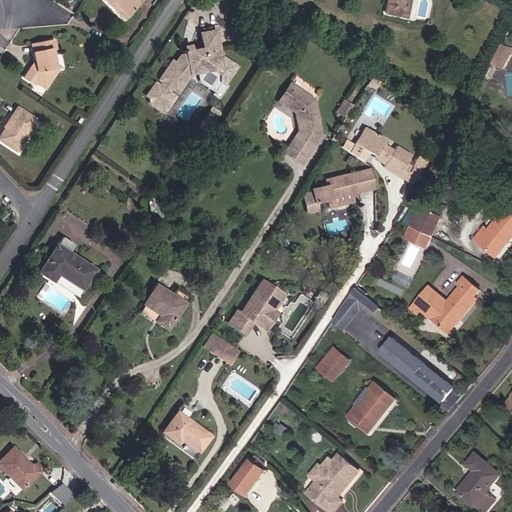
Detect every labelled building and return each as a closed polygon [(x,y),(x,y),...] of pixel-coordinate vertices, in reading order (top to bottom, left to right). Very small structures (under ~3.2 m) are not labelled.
[(107,0),(128,21),(148,0),(107,0)] [(383,0),(382,7),(404,12),(406,0),(383,0)] [(211,50),(226,47),(222,32),(207,36),(211,50)] [(41,87),(55,65),(53,54),(55,53),(53,39),(33,42),(35,50),(31,50),(34,64),(30,68),(28,69),(24,76),(41,87)] [(178,113),(200,76),(216,72),(222,71),(225,66),(223,56),(228,54),(226,47),(211,50),(199,53),(199,56),(194,57),(189,58),(184,66),(181,64),(171,80),(174,87),(171,91),(167,88),(159,101),(172,109),(173,113),(178,113)] [(507,82),(511,71),(511,58),(505,56),(495,77),(507,82)] [(218,79),(235,76),(232,64),(225,66),(222,71),(216,72),(218,79)] [(280,105),(289,110),(300,92),(291,87),(280,105)] [(307,147),(316,133),(309,98),(300,92),(289,110),(291,111),(295,129),(290,136),(307,147)] [(357,106),(346,99),(338,112),(348,119),(357,106)] [(216,126),(227,108),(217,101),(205,120),(216,126)] [(43,121),(19,106),(0,137),(0,141),(21,156),(43,121)] [(398,176),(406,162),(410,155),(395,145),(392,150),(381,144),(384,139),(363,128),(354,144),(374,156),(374,157),(378,159),(379,161),(384,165),(383,167),(398,176)] [(405,179),(412,165),(406,162),(398,176),(405,179)] [(405,179),(412,183),(421,168),(413,163),(412,165),(405,179)] [(350,192),(364,188),(372,186),(367,167),(330,176),(331,180),(329,180),(328,179),(322,180),(323,184),(308,188),(310,195),(300,197),(303,211),(316,208),(314,201),(323,199),(350,192)] [(350,192),(323,199),(325,206),(352,200),(350,192)] [(416,212),(440,223),(444,214),(420,203),(416,212)] [(511,236),(511,215),(502,208),(492,220),(495,221),(485,232),(483,231),(475,241),(492,255),(500,245),(503,248),(511,236)] [(409,237),(430,245),(440,223),(416,212),(411,223),(407,222),(403,230),(411,233),(409,237)] [(97,273),(101,266),(58,237),(53,244),(97,273)] [(405,245),(426,254),(430,245),(409,237),(405,245)] [(78,302),(97,273),(53,244),(36,273),(78,302)] [(492,255),(495,257),(503,248),(500,245),(492,255)] [(452,317),(455,319),(475,295),(472,294),(477,288),(461,275),(451,286),(454,288),(444,299),(432,289),(417,307),(420,309),(442,328),(452,317)] [(267,312),(270,308),(279,292),(257,280),(240,309),(244,311),(241,316),(233,312),(226,326),(243,335),(251,322),(254,321),(265,328),(270,319),(267,312)] [(141,302),(154,310),(165,292),(153,284),(141,302)] [(416,314),(420,309),(417,307),(432,289),(428,286),(409,308),(416,314)] [(333,322),(347,330),(360,310),(374,318),(382,304),(355,287),(333,322)] [(163,324),(167,323),(181,302),(165,292),(154,310),(157,313),(156,316),(158,323),(159,324),(163,324)] [(309,314),(316,318),(323,307),(316,302),(309,314)] [(445,330),(455,319),(452,317),(442,328),(445,330)] [(264,330),(265,328),(254,321),(251,322),(264,330)] [(242,352),(221,338),(212,353),(233,366),(242,352)] [(416,383),(429,366),(400,346),(399,348),(423,366),(412,380),(416,383)] [(356,361),(339,347),(320,368),(338,382),(356,361)] [(423,366),(399,348),(388,363),(412,380),(423,366)] [(387,406),(385,404),(392,397),(373,382),(367,389),(365,388),(352,405),(354,406),(346,416),(362,429),(371,419),(374,421),(387,406)] [(216,437),(180,411),(164,434),(183,448),(186,443),(203,455),(216,437)] [(362,429),(366,432),(374,421),(371,419),(362,429)] [(505,474),(478,452),(468,464),(476,471),(460,492),(485,511),(492,511),(501,501),(492,494),(505,474)] [(31,471),(29,468),(27,471),(17,461),(19,460),(11,453),(0,463),(0,472),(21,493),(37,477),(31,471)] [(366,471),(343,453),(338,460),(335,457),(327,465),(324,463),(313,475),(321,482),(310,493),(332,511),(341,511),(350,502),(345,498),(366,471)] [(272,472),(255,459),(235,485),(251,498),(272,472)] [(34,468),(31,471),(37,477),(40,474),(34,468)] [(64,507),(73,498),(61,485),(51,493),(64,507)]
